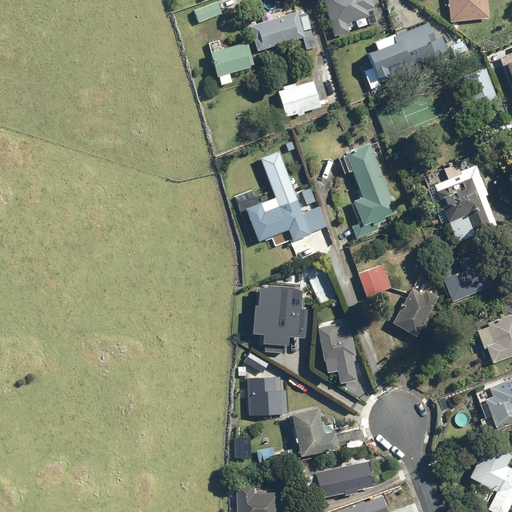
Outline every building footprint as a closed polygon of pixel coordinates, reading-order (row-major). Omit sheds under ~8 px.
[(370,0),(322,0),(332,37),(348,32),(345,23),(367,17),(365,10),(373,8),(370,0)] [(486,0),(447,0),(450,23),(488,19),(486,0)] [(217,2),(193,11),(198,23),(221,14),(217,2)] [(291,9),(250,23),(260,52),(301,37),(291,9)] [(368,51),(379,81),(447,56),(439,35),(433,37),(427,21),(394,34),(397,40),(368,51)] [(245,40),(209,53),(218,78),(254,65),(245,40)] [(339,45),(329,47),(334,63),(343,60),(339,45)] [(460,75),(472,103),(493,94),(481,66),(460,75)] [(273,90),(285,120),(327,104),(315,74),(273,90)] [(360,226),(370,222),(371,225),(398,214),(368,139),(340,150),(358,194),(349,198),(360,226)] [(275,203),(238,205),(252,240),(286,227),(290,239),(314,229),(324,229),(320,208),(306,207),(282,145),(258,155),(275,203)] [(476,169),(426,189),(439,224),(447,221),(456,242),(496,227),(484,196),(486,195),(476,169)] [(439,266),(450,300),(484,289),(472,255),(439,266)] [(378,264),(355,273),(368,305),(391,295),(378,264)] [(244,334),(262,335),(262,346),(288,348),(288,339),(304,340),(307,292),(247,288),(244,334)] [(432,301),(410,291),(394,327),(416,337),(432,301)] [(488,326),(476,330),(483,349),(485,348),(491,363),(511,355),(511,313),(486,322),(488,326)] [(346,322),(315,327),(323,381),(354,376),(346,322)] [(249,350),(242,361),(259,370),(265,359),(249,350)] [(285,413),(285,376),(247,376),(248,414),(285,413)] [(511,377),(487,387),(491,396),(483,399),(495,429),(511,422),(511,377)] [(295,455),(319,451),(333,448),(330,433),(318,435),(314,414),(288,419),(295,455)] [(504,511),(511,499),(511,469),(505,466),(511,455),(486,442),(468,477),(495,491),(485,508),(492,511),(504,511)] [(368,460),(311,469),(316,497),(372,487),(368,460)] [(235,496),(234,511),(276,511),(277,492),(253,491),(253,486),(233,485),(233,496),(235,496)] [(378,511),(375,499),(351,505),(352,511),(378,511)]
